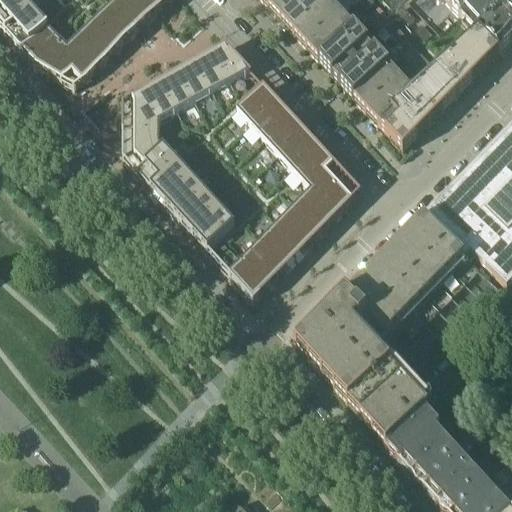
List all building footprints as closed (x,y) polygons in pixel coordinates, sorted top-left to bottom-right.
[(16,0),(0,15),(0,37),(3,41),(31,16),(16,0)] [(15,0),(0,0),(0,15),(16,0),(15,0)] [(15,0),(16,0),(31,16),(46,34),(59,47),(59,46),(68,38),(74,46),(80,41),(95,27),(110,13),(123,0),(15,0)] [(123,0),(110,13),(134,41),(150,26),(125,0),(123,0)] [(174,0),(125,0),(150,26),(176,2),(174,0)] [(256,0),(267,12),(279,0),(256,0)] [(280,26),(307,0),(279,0),(267,12),(280,26)] [(292,39),(328,7),(335,0),(307,0),(280,26),(292,39)] [(366,0),(363,0),(358,5),(366,13),(373,7),(366,0)] [(508,11),(497,0),(437,0),(475,40),(477,39),(508,11)] [(305,53),(341,21),(328,7),(292,39),(305,53)] [(511,15),(508,11),(477,39),(497,61),(511,45),(511,15)] [(381,43),(395,30),(378,12),(365,24),(378,38),(377,39),(381,43)] [(407,29),(413,24),(402,12),(396,17),(407,29)] [(110,13),(95,27),(119,54),(134,41),(110,13)] [(31,16),(3,41),(19,58),(46,34),(31,16)] [(318,67),(353,34),(341,21),(305,53),(318,67)] [(95,27),(80,41),(104,68),(119,54),(95,27)] [(430,40),(428,37),(420,29),(413,36),(423,47),(430,40)] [(401,38),(395,30),(381,43),(387,51),(401,38)] [(46,34),(19,58),(30,70),(34,75),(39,77),(64,55),(66,53),(59,46),(59,47),(46,34)] [(387,71),(370,53),(353,34),(318,67),(351,104),(387,71)] [(68,38),(59,46),(66,53),(74,46),(68,38)] [(416,144),(497,61),(477,39),(475,40),(412,98),(413,100),(379,132),(378,133),(383,138),(398,125),(416,144)] [(66,53),(64,55),(89,82),(104,68),(80,41),(74,46),(66,53)] [(412,49),(401,59),(410,68),(412,66),(415,71),(424,63),(412,49)] [(225,54),(211,62),(229,94),(246,84),(247,85),(250,82),(225,54)] [(64,55),(39,77),(74,96),(89,82),(64,55)] [(211,62),(194,72),(212,104),(229,94),(211,62)] [(424,63),(415,71),(412,74),(417,79),(429,68),(424,63)] [(364,118),(400,85),(387,71),(351,104),(364,118)] [(194,72),(176,82),(194,114),(212,104),(194,72)] [(158,134),(158,141),(158,155),(163,161),(177,176),(191,191),(204,206),(218,221),(233,237),(206,262),(207,263),(223,280),(226,284),(228,283),(242,270),(258,252),(275,235),(292,218),(309,201),(305,197),(291,182),(277,167),(263,152),(250,137),(235,120),(262,95),(259,92),(257,94),(256,94),(236,113),(228,105),(240,94),(250,88),(253,86),(250,82),(247,85),(246,84),(229,94),(212,104),(194,114),(176,124),(158,134)] [(176,82),(158,92),(176,124),(194,114),(176,82)] [(379,132),(413,100),(412,98),(400,85),(364,118),(378,133),(379,132)] [(240,94),(228,105),(236,113),(256,94),(257,94),(259,92),(253,86),(250,88),(240,94)] [(158,92),(140,102),(158,134),(176,124),(158,92)] [(262,95),(235,120),(250,137),(277,112),(262,95)] [(140,102),(121,112),(121,141),(158,141),(158,134),(140,102)] [(277,112),(250,137),(263,152),(291,127),(277,112)] [(416,144),(398,125),(383,138),(402,159),(416,144)] [(291,127),(263,152),(277,167),(305,142),(291,127)] [(511,130),(422,224),(462,263),(468,257),(505,293),(511,286),(511,130)] [(158,141),(121,141),(121,170),(136,186),(163,161),(158,155),(158,141)] [(305,142),(277,167),(291,182),(318,157),(305,142)] [(318,157),(291,182),(305,197),(332,172),(318,157)] [(163,161),(136,186),(150,201),(177,176),(163,161)] [(332,172),(305,197),(309,201),(335,227),(359,202),(332,172)] [(177,176),(150,201),(164,216),(191,191),(177,176)] [(191,191),(164,216),(177,231),(204,206),(191,191)] [(309,201),(292,218),(318,244),(335,227),(309,201)] [(204,206),(177,231),(191,246),(218,221),(204,206)] [(292,218),(275,235),(302,261),(318,244),(292,218)] [(218,221),(191,246),(206,262),(233,237),(218,221)] [(383,346),(461,265),(463,264),(462,263),(422,224),(293,356),(385,457),(425,420),(424,419),(426,418),(352,336),(357,331),(358,332),(363,327),(383,346)] [(275,235),(258,252),(285,278),(302,261),(275,235)] [(258,252),(242,270),(268,295),(285,278),(258,252)] [(228,283),(226,284),(252,312),(268,295),(242,270),(228,283)] [(0,511),(171,511),(135,472),(0,326),(0,511)] [(437,511),(476,476),(425,420),(385,457),(387,459),(389,463),(392,467),(395,468),(413,487),(414,491),(417,494),(421,496),(435,511),(437,511)] [(511,458),(493,438),(485,445),(511,473),(511,458)] [(509,511),(501,504),(476,476),(437,511),(509,511)] [(511,511),(511,493),(501,504),(509,511),(511,511)]
